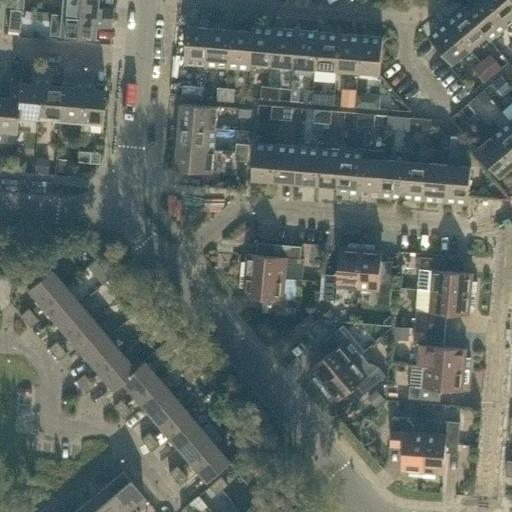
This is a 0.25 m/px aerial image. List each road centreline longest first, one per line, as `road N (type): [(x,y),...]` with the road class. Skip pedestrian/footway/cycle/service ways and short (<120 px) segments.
road 1 (residential): [(175,265),(222,204),(509,222)]
road 2 (residential): [(380,511),(175,265)]
road 3 (residential): [(491,511),(497,309),(509,222)]
road 4 (residential): [(179,502),(113,432),(48,429),(50,374),(25,345),(0,345)]
road 5 (residential): [(407,17),(182,0)]
road 6 (residential): [(121,211),(138,56)]
road 7 (residential): [(138,56),(0,45)]
road 8 (unclassified): [(121,211),(0,203)]
